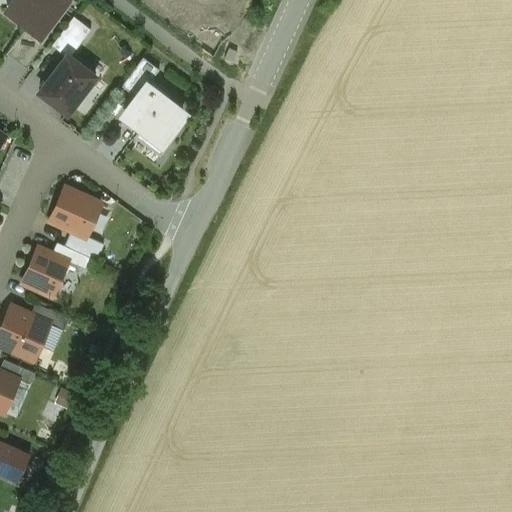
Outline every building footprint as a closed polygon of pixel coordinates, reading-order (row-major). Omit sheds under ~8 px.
[(66,0),(13,0),(5,11),(26,26),(40,36),(40,35),(66,0)] [(51,45),(65,56),(66,54),(69,57),(90,29),(72,16),(51,45)] [(40,36),(26,26),(5,53),(24,67),(45,39),(40,35),(40,36)] [(69,57),(66,54),(65,56),(38,91),(66,113),(94,76),(69,57)] [(120,85),(135,97),(146,82),(151,77),(152,78),(158,69),(142,57),(120,85)] [(151,77),(146,82),(166,98),(170,92),(152,78),(151,77)] [(166,98),(146,82),(135,97),(121,116),(138,129),(157,142),(161,137),(171,123),(182,109),(166,98)] [(179,129),(171,123),(161,137),(169,143),(179,129)] [(159,156),(169,143),(161,137),(157,142),(138,129),(133,136),(159,156)] [(100,203),(63,187),(49,219),(71,229),(85,235),(100,203)] [(85,235),(71,229),(63,245),(89,257),(96,260),(103,244),(85,235)] [(56,242),(51,253),(67,260),(84,268),(89,257),(63,245),(56,242)] [(51,253),(36,246),(21,281),(51,296),(67,260),(51,253)] [(49,324),(62,330),(67,318),(35,304),(30,315),(49,324)] [(30,315),(10,306),(0,328),(0,344),(33,359),(39,346),(49,324),(30,315)] [(49,324),(39,346),(52,352),(62,330),(49,324)] [(3,358),(0,364),(0,370),(18,379),(29,383),(34,373),(3,358)] [(0,370),(0,411),(3,413),(18,379),(0,370)] [(30,454),(0,440),(0,475),(17,483),(30,454)]
